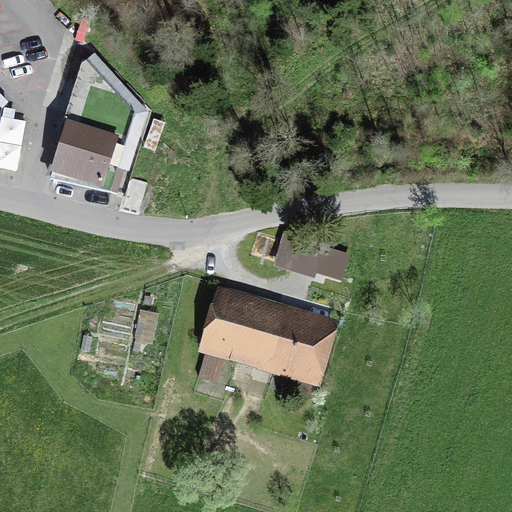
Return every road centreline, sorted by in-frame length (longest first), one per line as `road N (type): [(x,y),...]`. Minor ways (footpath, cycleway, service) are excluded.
road 1 (unclassified): [(511,195),(406,193),(152,232),(0,197)]
road 2 (track): [(209,229),(174,267),(0,324)]
road 3 (unknown): [(38,115),(52,52),(49,37),(16,0)]
